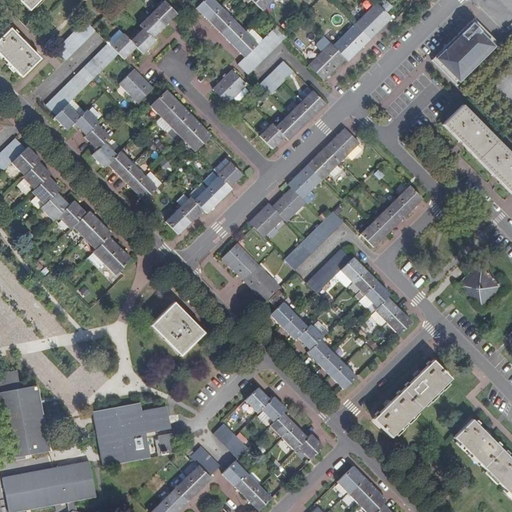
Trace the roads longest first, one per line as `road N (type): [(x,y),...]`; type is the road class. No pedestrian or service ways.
road 1 (residential): [(177,271),(0,88)]
road 2 (residential): [(177,271),(348,107)]
road 3 (residential): [(440,321),(332,429)]
road 4 (residential): [(348,107),(452,0)]
road 5 (residential): [(262,357),(192,427),(222,454)]
road 6 (residential): [(262,357),(177,271)]
